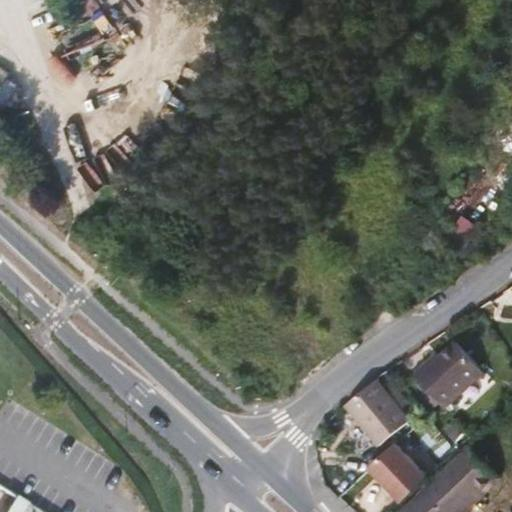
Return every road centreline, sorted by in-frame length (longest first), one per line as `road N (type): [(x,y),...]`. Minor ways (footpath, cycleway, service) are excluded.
road 1 (secondary): [(0,240),(220,445)]
road 2 (residential): [(324,402),(511,266)]
road 3 (unclassified): [(11,0),(74,193)]
